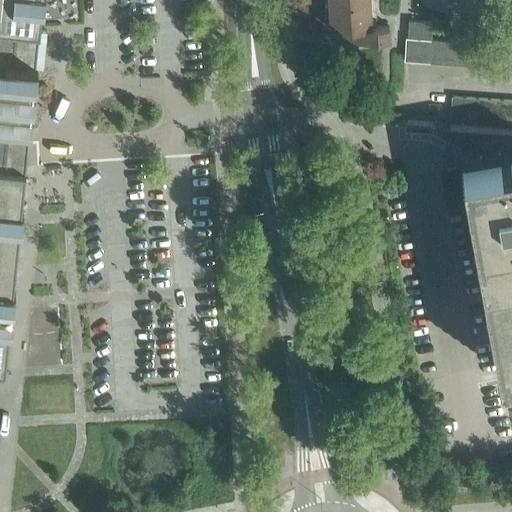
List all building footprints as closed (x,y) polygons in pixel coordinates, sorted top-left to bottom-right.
[(21,208),(25,167),(13,166),(15,147),(20,146),(19,136),(19,128),(30,129),(36,67),(24,66),(27,28),(40,29),(42,8),(44,8),(44,0),(0,0),(0,367),(5,368),(9,326),(11,326),(13,308),(11,308),(11,306),(13,306),(15,288),(13,288),(19,227),(21,227),(22,218),(23,209),(21,208)] [(328,0),(330,29),(348,28),(349,39),(389,37),(388,25),(370,26),(368,0),(328,0)] [(430,38),(431,22),(408,20),(407,36),(430,38)] [(416,61),(418,38),(404,37),(404,60),(416,61)] [(429,62),(430,39),(418,38),(416,61),(429,62)] [(441,63),(443,39),(430,39),(429,62),(441,63)] [(453,63),(455,40),(443,39),(441,63),(453,63)] [(466,64),(467,41),(455,40),(453,63),(466,64)] [(478,65),(480,42),(467,41),(466,64),(478,65)] [(491,66),(492,43),(480,42),(478,65),(491,66)] [(503,67),(505,44),(492,43),(491,66),(503,67)] [(511,67),(511,44),(505,44),(503,67),(511,67)] [(462,119),(464,96),(451,95),(450,118),(462,119)] [(475,120),(476,97),(464,96),(462,119),(475,120)] [(487,121),(489,98),(476,97),(475,120),(487,121)] [(500,122),(501,99),(489,98),(487,121),(500,122)] [(511,123),(511,122),(511,99),(501,99),(500,122),(511,123)] [(511,126),(454,123),(499,370),(511,367),(511,126)]
